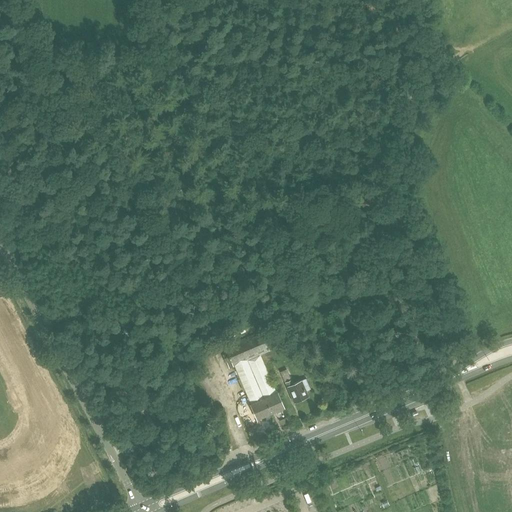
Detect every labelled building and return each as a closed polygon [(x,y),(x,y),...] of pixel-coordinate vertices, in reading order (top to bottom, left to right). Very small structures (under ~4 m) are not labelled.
[(437,57),(444,50),(434,40),(427,47),(437,57)] [(307,312),(301,300),(300,298),(278,308),(284,322),(307,312)] [(264,399),(277,394),(264,363),(277,357),(273,348),(279,346),(271,326),(225,346),(228,353),(223,355),(226,361),(229,368),(234,366),(235,365),(251,404),(264,399)] [(306,391),(311,389),(306,379),(301,381),(301,380),(293,384),(286,369),(280,372),(294,403),(308,397),(306,391)] [(264,399),(270,413),(283,408),(277,393),(277,394),(264,399)] [(243,399),(241,395),(233,399),(236,405),(244,402),(243,399)] [(264,399),(251,404),(250,405),(257,419),(270,413),(264,399)] [(250,415),(244,418),(247,426),(253,423),(250,415)]
